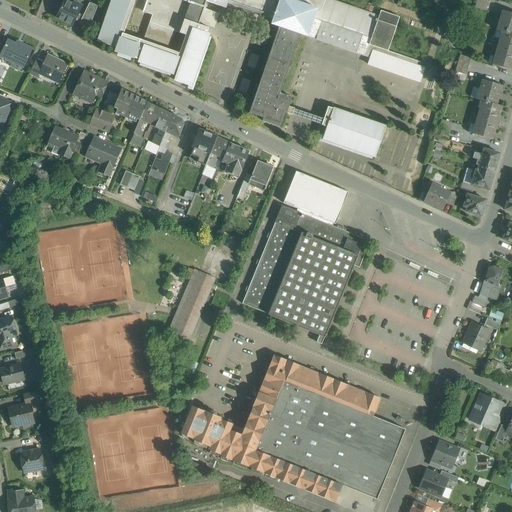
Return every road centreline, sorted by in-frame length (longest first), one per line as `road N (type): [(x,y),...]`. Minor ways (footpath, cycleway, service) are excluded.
road 1 (residential): [(0,13),(362,188),(481,236)]
road 2 (residential): [(440,362),(429,426),(396,511)]
